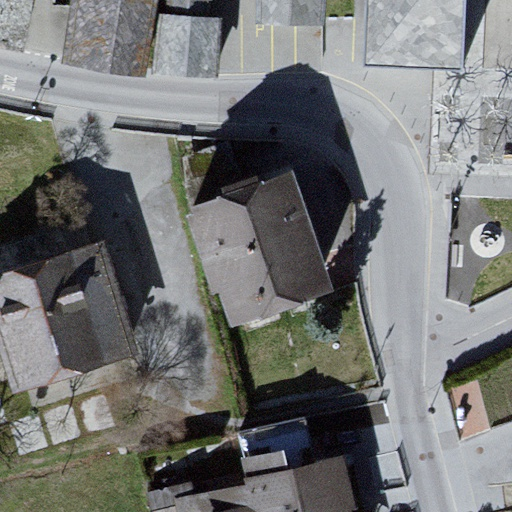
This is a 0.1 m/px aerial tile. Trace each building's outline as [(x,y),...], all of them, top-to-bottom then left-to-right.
[(0,0),(0,31),(20,35),(27,0),(0,0)] [(156,0),(69,0),(61,55),(146,68),(156,0)] [(169,0),(168,6),(207,10),(208,0),(169,0)] [(322,0),(257,0),(257,14),(322,17),(322,0)] [(477,0),(378,0),(376,69),(475,72),(477,0)] [(207,10),(168,6),(161,5),(155,66),(215,73),(221,12),(207,10)] [(303,174),(194,209),(221,295),(232,292),(242,322),(341,290),(303,174)] [(103,243),(0,274),(0,307),(28,396),(140,362),(103,243)] [(353,511),(342,463),(251,484),(254,501),(205,511),(353,511)]
